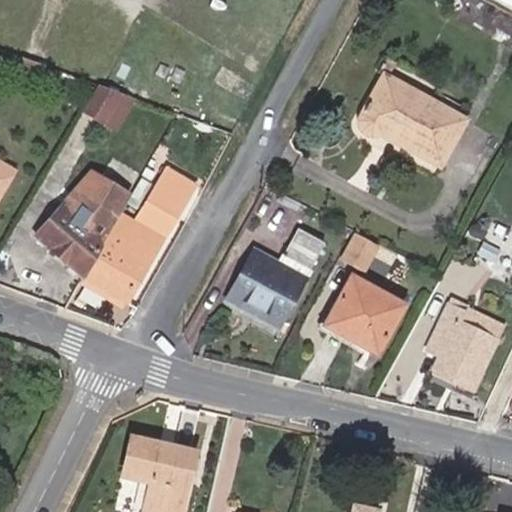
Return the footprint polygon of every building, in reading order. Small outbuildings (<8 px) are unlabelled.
[(24,58),(18,56),(13,73),(19,74),(24,58)] [(24,58),(19,74),(42,82),(48,65),(24,58)] [(438,165),(465,119),(383,75),(358,117),(358,124),(359,128),(361,131),(365,134),(369,136),(373,136),(381,132),(438,165)] [(122,90),(98,81),(80,112),(104,121),(122,90)] [(122,90),(104,121),(114,124),(132,93),(122,90)] [(0,171),(13,179),(16,173),(0,164),(0,171)] [(35,235),(85,278),(120,214),(127,202),(101,187),(109,174),(113,177),(117,170),(108,165),(97,184),(85,178),(73,191),(66,184),(56,196),(64,202),(35,235)] [(120,214),(131,220),(154,176),(144,170),(127,202),(120,214)] [(0,199),(13,179),(0,171),(0,199)] [(193,186),(168,171),(141,217),(166,231),(193,186)] [(131,220),(120,214),(85,278),(126,302),(162,238),(131,220)] [(324,243),(298,229),(283,255),(309,269),(324,243)] [(342,257),(366,272),(381,247),(356,233),(342,257)] [(287,290),(296,274),(255,251),(228,301),(278,329),(296,295),(287,290)] [(305,278),(296,274),(287,290),(296,295),(305,278)] [(377,354),(405,305),(352,276),(324,325),(377,354)] [(85,278),(82,285),(123,308),(126,302),(85,278)] [(466,314),(449,305),(427,349),(441,355),(433,371),(471,390),(496,338),(463,322),(466,314)] [(178,511),(192,455),(131,440),(124,474),(150,482),(144,511),(178,511)]
